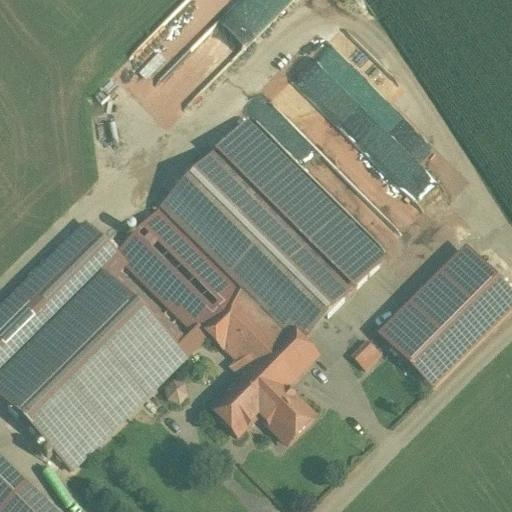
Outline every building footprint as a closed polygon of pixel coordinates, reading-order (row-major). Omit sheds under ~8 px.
[(279,406),(289,396),(321,364),(307,350),(388,268),(249,132),(121,262),(139,280),(194,334),(211,351),(232,371),(238,366),(279,406)] [(121,262),(88,230),(0,319),(0,407),(79,485),(211,351),(194,334),(179,350),(124,296),(139,280),(121,262)] [(511,328),(511,297),(484,269),(398,355),(442,399),(511,328)] [(318,424),(289,396),(279,406),(238,366),(232,371),(246,385),(214,417),(241,444),(262,423),(291,451),(318,424)] [(0,511),(19,511),(35,497),(0,461),(0,511)]
